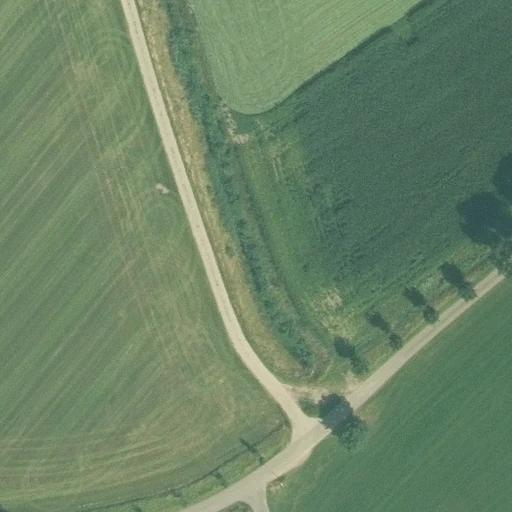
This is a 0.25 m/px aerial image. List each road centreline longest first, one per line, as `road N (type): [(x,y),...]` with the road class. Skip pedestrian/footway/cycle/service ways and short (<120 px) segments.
road 1 (track): [(310,439),(226,317),(126,0)]
road 2 (unclassified): [(195,511),(253,484),(511,266)]
